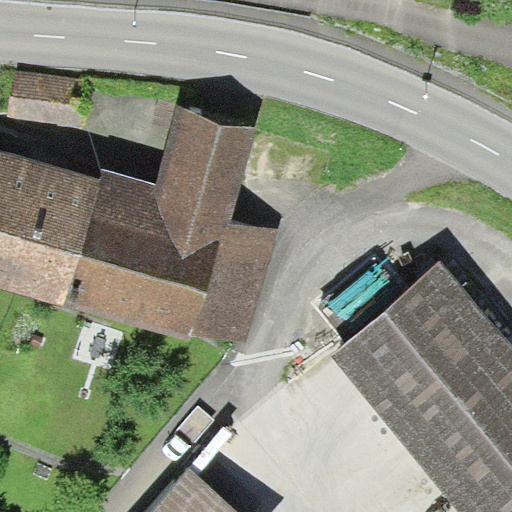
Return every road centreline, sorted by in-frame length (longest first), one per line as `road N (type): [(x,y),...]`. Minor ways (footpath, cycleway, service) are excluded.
road 1 (secondary): [(0,34),(244,55),(327,76),(401,104),(511,165)]
road 2 (unknown): [(492,151),(356,204),(325,229),(278,350),(266,406),(326,511)]
